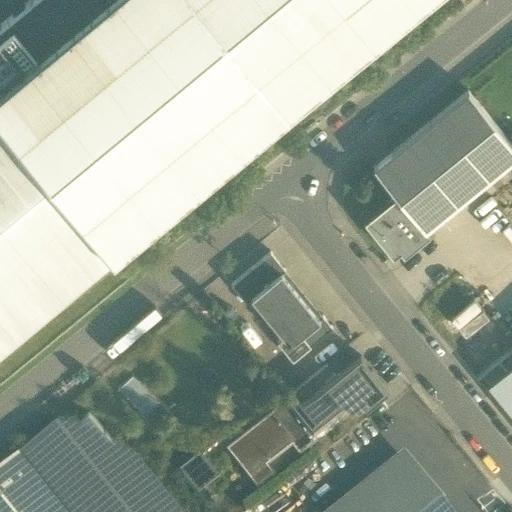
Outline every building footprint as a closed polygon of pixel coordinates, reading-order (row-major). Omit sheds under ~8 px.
[(0,117),(112,255),(287,113),(194,0),(27,0),(0,22),(0,117)] [(425,0),(194,0),(287,113),(425,0)] [(396,194),(424,229),(426,228),(511,158),(511,144),(467,89),(373,166),(396,194)] [(0,345),(112,255),(0,117),(0,345)] [(364,219),(392,255),(408,242),(412,247),(429,233),(426,228),(424,229),(396,194),(364,219)] [(231,281),(245,299),(251,295),(250,294),(280,269),(281,270),(285,267),(270,249),(231,281)] [(283,334),(289,342),(319,317),(281,270),(280,269),(250,294),(251,295),(283,334)] [(452,319),(463,331),(483,312),(471,300),(452,319)] [(277,339),(292,358),(332,326),(322,314),(319,317),(289,342),(283,334),(277,339)] [(285,414),(312,447),(314,446),(387,387),(360,353),(286,413),(285,414)] [(511,410),(511,362),(505,369),(505,368),(488,381),(511,410)] [(146,410),(158,398),(133,372),(121,383),(146,410)] [(30,482),(54,511),(172,511),(88,408),(17,465),(30,482)] [(230,457),(250,482),(264,471),(290,450),(299,461),(315,448),(314,446),(312,447),(285,414),(286,413),(286,412),(230,457)] [(369,511),(416,474),(404,458),(336,511),(369,511)] [(183,485),(195,500),(216,484),(200,464),(179,480),(183,485)] [(0,478),(0,506),(30,482),(17,465),(0,478)] [(264,471),(250,482),(259,493),(273,482),(264,471)] [(369,511),(447,511),(416,474),(369,511)] [(54,511),(30,482),(0,506),(0,511),(54,511)]
